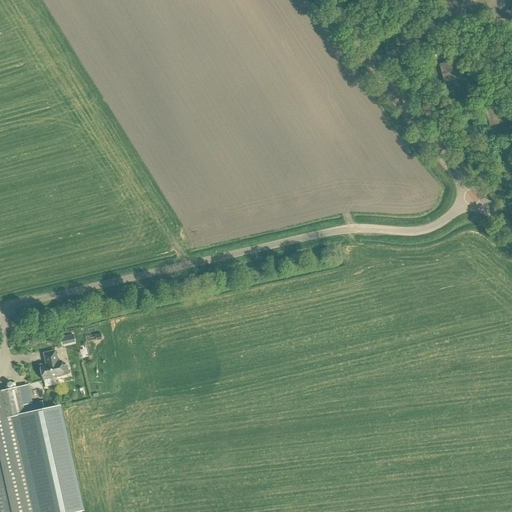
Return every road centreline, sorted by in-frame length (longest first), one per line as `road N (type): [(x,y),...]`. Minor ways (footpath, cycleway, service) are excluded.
road 1 (unclassified): [(472,198),(424,229),(323,233),(0,310)]
road 2 (tertiary): [(472,198),(330,0)]
